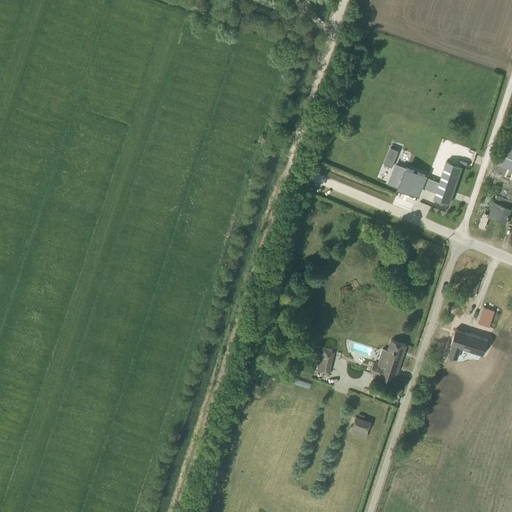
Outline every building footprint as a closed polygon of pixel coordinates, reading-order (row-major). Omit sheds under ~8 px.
[(488,189),(496,194),(488,216),(505,223),(511,205),(511,148),(510,148),(511,142),(511,130),(507,128),(502,145),(504,145),(488,189)] [(389,147),(382,164),(390,167),(397,150),(389,147)] [(436,193),(433,199),(449,204),(461,168),(446,163),(439,183),(424,177),(425,175),(395,163),(387,183),(418,196),(422,187),(436,193)] [(493,196),(488,193),(483,204),(489,206),(493,196)] [(487,214),(482,212),(477,226),(484,228),(488,217),(486,216),(487,214)] [(480,278),(473,275),(466,294),(473,296),(480,278)] [(483,307),(477,323),(488,327),(493,311),(483,307)] [(455,320),(449,337),(465,343),(466,339),(478,343),(480,336),(474,334),(476,327),(455,320)] [(372,380),(391,387),(392,382),(394,382),(406,345),(381,337),(378,337),(377,338),(376,340),(375,342),(376,343),(376,345),(377,346),(378,347),(382,348),(377,364),(373,363),(370,373),(374,375),(372,380)] [(332,349),(322,347),(319,358),(322,359),(318,372),(329,375),(334,352),(332,352),(332,349)] [(354,434),(368,437),(371,425),(357,421),(354,434)]
